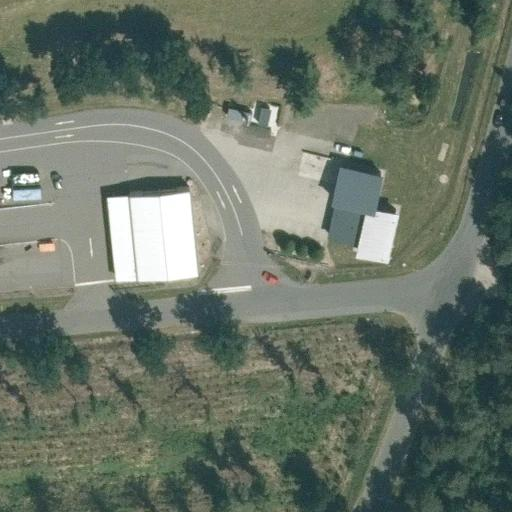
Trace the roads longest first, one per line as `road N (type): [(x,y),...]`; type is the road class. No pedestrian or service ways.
road 1 (unclassified): [(455,279),(248,309),(0,329)]
road 2 (tertiary): [(455,279),(374,511)]
road 3 (tertiary): [(511,56),(455,279)]
